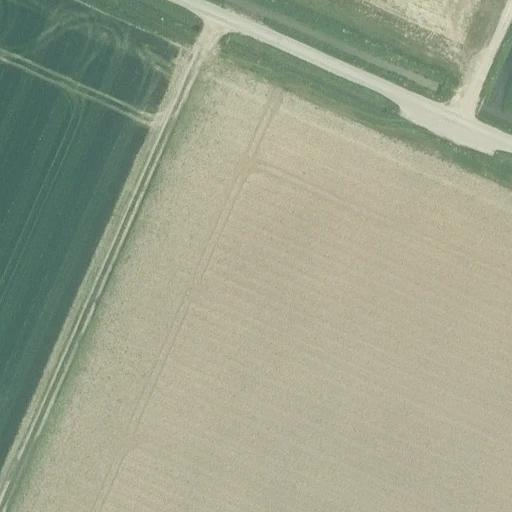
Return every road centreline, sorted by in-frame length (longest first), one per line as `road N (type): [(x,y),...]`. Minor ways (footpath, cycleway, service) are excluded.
road 1 (unclassified): [(511,150),(175,0)]
road 2 (track): [(460,128),(511,8)]
